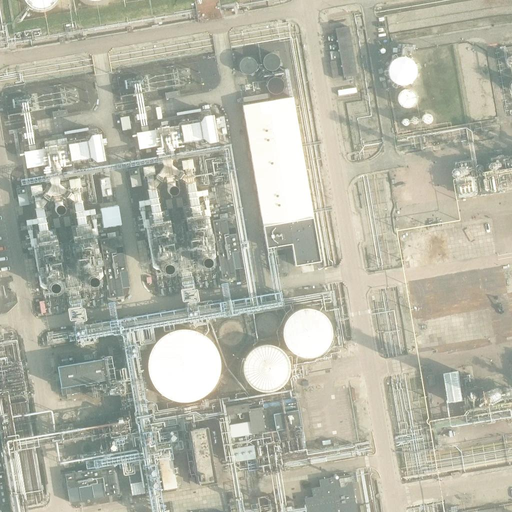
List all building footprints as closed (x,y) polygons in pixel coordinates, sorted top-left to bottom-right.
[(24,0),(25,1),(26,4),(28,6),(32,8),(35,9),(39,10),(43,10),(46,9),(49,7),(52,5),(55,2),(56,0),(24,0)] [(335,31),(336,36),(340,61),(330,63),(333,80),(356,76),(348,29),(335,31)] [(280,67),(275,54),(263,58),(268,71),(280,67)] [(240,70),(252,72),(255,59),(243,56),(240,70)] [(199,61),(203,89),(221,86),(217,58),(199,61)] [(411,71),(411,69),(411,67),(410,65),(408,64),(405,62),(401,61),(398,62),(395,64),(393,67),(392,69),(392,71),(393,74),(393,76),(396,78),(397,79),(399,80),(403,80),(406,79),(409,77),(411,75),(411,71)] [(282,69),(269,70),(271,93),(283,92),(282,69)] [(415,99),(415,95),(414,93),(412,91),(410,89),(408,89),(404,88),(401,89),(399,90),(397,92),(396,93),(395,95),(395,99),(396,103),(398,106),(401,108),(405,109),(407,109),(409,108),(412,106),(414,103),(415,99)] [(292,98),(241,106),(266,250),(291,246),(294,267),(320,263),(292,98)] [(137,132),(139,149),(166,145),(166,144),(206,138),(207,142),(218,141),(214,114),(201,115),(200,109),(178,112),(178,118),(151,122),(152,130),(137,132)] [(130,116),(121,117),(122,129),(131,128),(130,116)] [(87,140),(70,143),(72,161),(95,158),(95,161),(105,160),(101,133),(87,135),(87,140)] [(458,193),(511,184),(511,157),(453,167),(458,193)] [(208,190),(196,191),(195,184),(188,185),(191,206),(196,205),(195,197),(208,195),(208,190)] [(147,228),(152,265),(160,257),(166,262),(164,248),(171,254),(179,252),(178,245),(181,247),(184,243),(184,239),(181,237),(180,230),(179,232),(178,230),(176,222),(174,225),(168,219),(163,224),(161,210),(183,207),(182,197),(159,201),(157,189),(148,190),(150,199),(140,201),(144,225),(140,229),(147,228)] [(216,209),(233,209),(233,191),(216,191),(216,209)] [(235,269),(242,268),(237,233),(229,234),(227,218),(214,220),(222,279),(237,277),(235,269)] [(108,238),(101,239),(110,298),(124,296),(123,287),(130,286),(125,252),(118,253),(116,239),(117,239),(116,232),(108,233),(108,238)] [(329,332),(329,331),(329,327),(327,322),(325,318),(322,314),(318,311),(313,309),(310,308),(304,307),(299,308),(296,309),(292,312),(288,315),(285,318),(283,323),(282,327),(281,332),(282,336),(283,341),(286,345),(288,348),(292,351),(296,353),(301,355),(305,355),(310,355),(314,353),(319,351),(322,348),(325,344),(327,340),(329,335),(329,332)] [(278,325),(277,321),(276,319),(275,318),(273,316),(271,315),(269,315),(266,314),(264,315),(262,315),(260,316),(259,318),(257,320),(257,321),(256,325),(257,329),(257,331),(259,332),(260,334),(262,335),(264,336),(266,336),(268,336),(271,335),(273,334),(275,333),(277,329),(278,325)] [(243,335),(243,334),(243,332),(243,330),(240,326),(239,324),(236,323),(234,322),(231,322),(229,322),(227,322),(225,323),(222,325),(221,326),(219,329),(218,331),(218,334),(218,337),(219,339),(221,343),(223,344),(226,346),(228,347),(230,347),(233,347),(235,346),(237,345),(239,344),(241,342),(242,340),(243,337),(243,335)] [(219,366),(219,365),(219,359),(217,352),(214,346),(212,343),(209,339),(204,335),(198,332),(191,329),(184,328),(177,328),(170,330),(163,333),(159,336),(157,338),(153,343),(149,349),(147,356),(146,360),(145,364),(146,371),(147,375),(148,379),(151,385),(156,391),(161,395),(168,399),(175,401),(182,402),(189,401),(196,399),(202,396),(208,392),(213,386),(215,382),(217,379),(219,373),(219,366)] [(291,368),(290,363),(289,358),(287,354),(284,350),(279,347),(275,345),(270,344),(265,344),(261,344),(257,346),(252,348),(248,352),(246,355),(244,359),(243,363),(242,368),(243,373),(244,378),(247,382),(250,386),(253,388),(258,391),(262,392),(267,392),(271,392),(276,390),(280,388),(283,386),(287,382),(289,378),(290,373),(291,368)] [(62,396),(79,394),(78,385),(110,379),(106,358),(57,367),(62,396)] [(451,371),(457,398),(476,393),(470,367),(451,371)] [(419,373),(422,389),(431,388),(428,372),(419,373)] [(297,402),(249,409),(248,403),(225,407),(230,438),(300,426),(297,402)] [(199,483),(216,480),(207,426),(190,429),(199,483)] [(235,459),(255,458),(254,446),(235,447),(235,459)] [(9,511),(0,449),(0,511),(9,511)] [(175,462),(162,462),(162,489),(175,489),(175,462)] [(67,489),(102,483),(104,496),(117,494),(112,467),(65,474),(67,489)] [(313,497),(305,499),(306,511),(356,511),(351,476),(319,481),(320,488),(311,489),(313,497)] [(140,481),(131,482),(133,494),(142,493),(140,481)]
